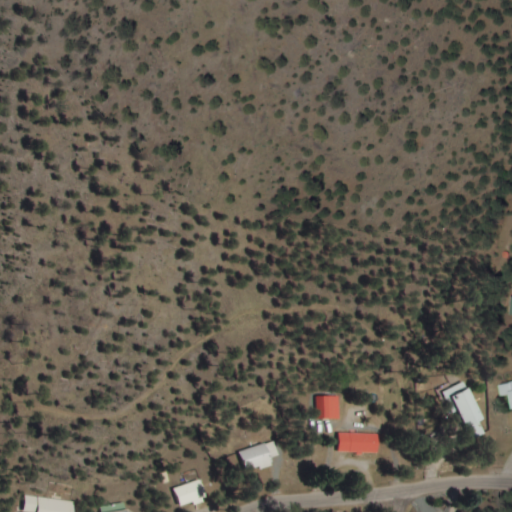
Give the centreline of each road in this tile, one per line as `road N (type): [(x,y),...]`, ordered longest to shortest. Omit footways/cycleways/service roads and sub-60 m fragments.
road 1 (tertiary): [(249,511),(473,483),(511,487)]
road 2 (residential): [(385,388),(393,511)]
